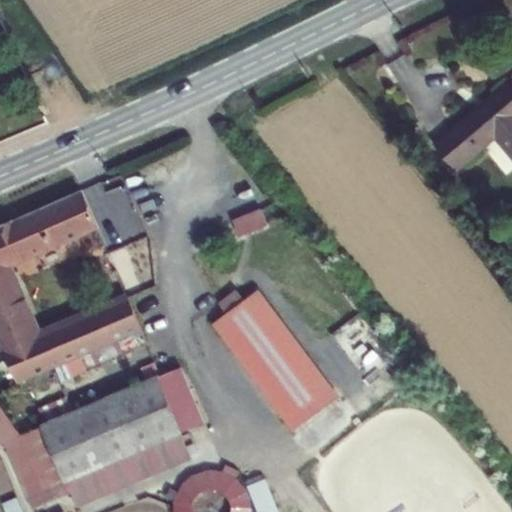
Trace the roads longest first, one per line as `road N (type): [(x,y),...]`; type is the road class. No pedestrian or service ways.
road 1 (tertiary): [(391,0),(0,178)]
road 2 (unknown): [(196,92),(198,171),(172,253),(169,304),(241,435)]
